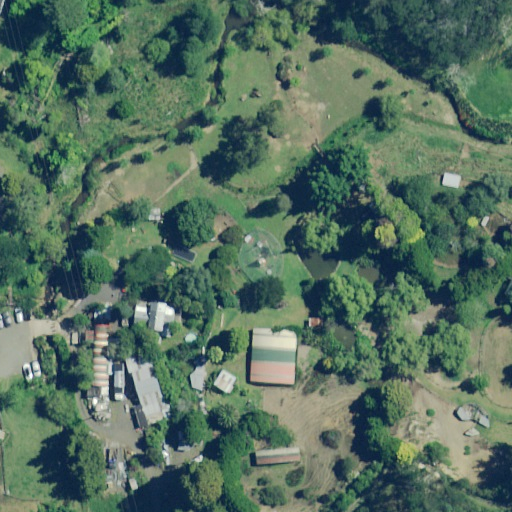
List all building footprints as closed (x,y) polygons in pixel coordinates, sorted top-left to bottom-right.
[(198,254),(177,246),(174,253),(194,262),(198,254)] [(105,303),(97,296),(81,315),(89,322),(105,303)] [(136,307),(133,327),(156,331),(155,338),(171,341),(176,307),(151,303),(150,309),(136,307)] [(106,386),(109,313),(99,313),(99,320),(94,320),(92,386),(106,386)] [(296,332),(254,329),(250,382),(293,385),(296,332)] [(150,353),(137,356),(141,368),(131,370),(141,407),(135,408),(140,428),(172,419),(167,399),(163,400),(150,353)] [(209,356),(194,355),(190,388),(205,389),(209,356)] [(236,379),(222,371),(214,386),(228,394),(236,379)] [(299,462),(298,449),(255,453),(256,466),(299,462)]
